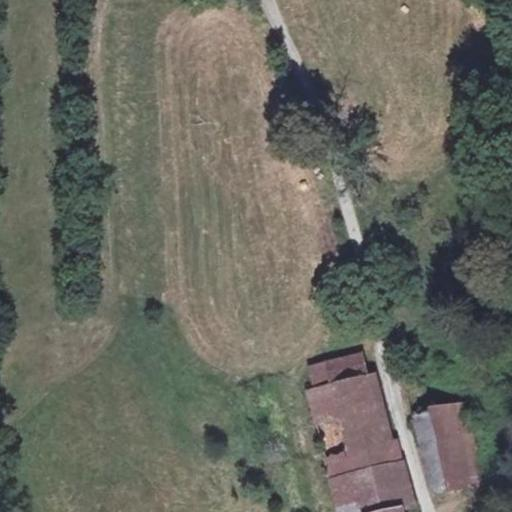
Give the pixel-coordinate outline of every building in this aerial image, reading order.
[(327,367),(333,389),(380,378),(375,355),(327,367)] [(414,511),(405,469),(383,378),(380,378),(333,389),(322,392),(351,511),(414,511)] [(431,409),(443,484),(476,479),(465,409),(464,405),(431,409)] [(485,405),(465,409),(476,479),(478,485),(498,482),(485,405)] [(426,511),(429,511),(418,466),(405,469),(414,511),(426,511)]
